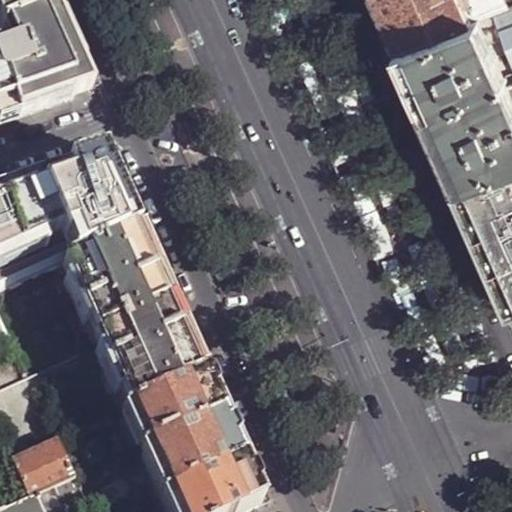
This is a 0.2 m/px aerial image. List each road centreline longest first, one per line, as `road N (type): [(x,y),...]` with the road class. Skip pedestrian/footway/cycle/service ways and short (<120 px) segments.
road 1 (secondary): [(422,460),(214,0)]
road 2 (residential): [(119,113),(300,499)]
road 3 (residential): [(511,369),(348,0)]
road 4 (residential): [(0,155),(119,113)]
road 5 (residential): [(69,0),(119,113)]
